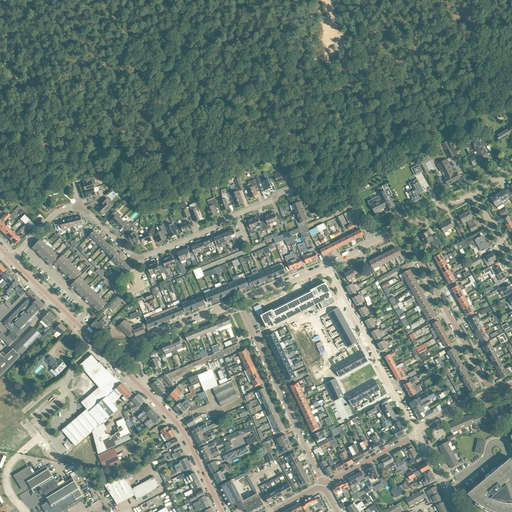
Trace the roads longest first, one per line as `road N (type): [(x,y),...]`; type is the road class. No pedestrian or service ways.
road 1 (residential): [(81,206),(137,258),(289,189),(319,208),(346,199),(372,242)]
road 2 (residential): [(322,488),(238,303)]
road 3 (residential): [(327,266),(419,432)]
road 4 (residential): [(493,392),(401,227)]
road 5 (unclassified): [(222,511),(182,430),(117,362)]
